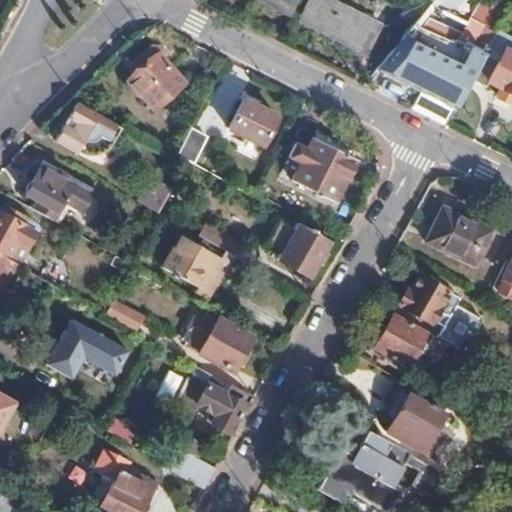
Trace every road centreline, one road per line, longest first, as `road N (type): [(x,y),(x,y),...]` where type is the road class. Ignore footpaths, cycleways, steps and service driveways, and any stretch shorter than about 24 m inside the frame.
road 1 (residential): [(216,511),(423,135)]
road 2 (residential): [(423,135),(155,0)]
road 3 (residential): [(0,122),(128,0)]
